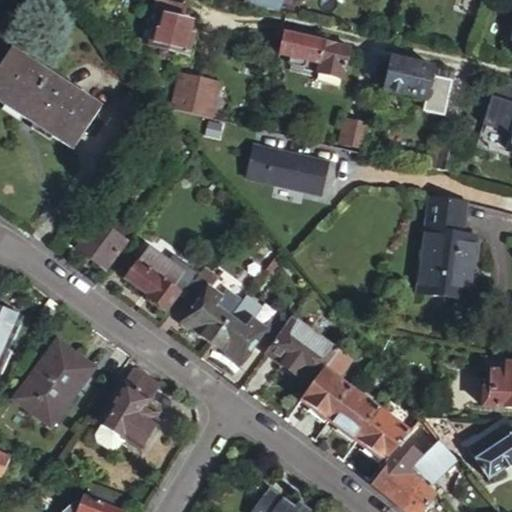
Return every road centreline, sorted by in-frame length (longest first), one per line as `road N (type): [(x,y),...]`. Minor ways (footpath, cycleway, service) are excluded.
road 1 (residential): [(0,243),(231,408)]
road 2 (residential): [(231,408),(373,511)]
road 3 (residential): [(231,408),(167,511)]
